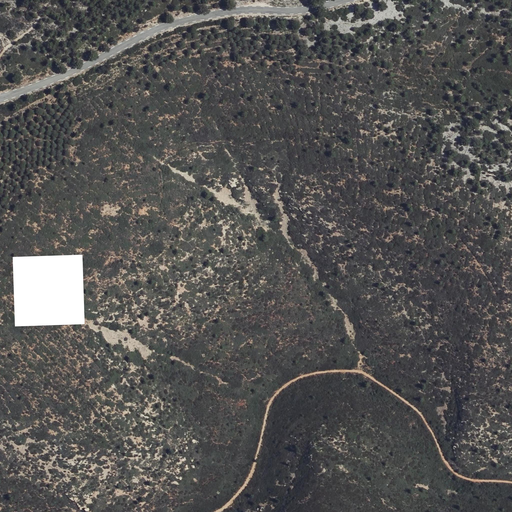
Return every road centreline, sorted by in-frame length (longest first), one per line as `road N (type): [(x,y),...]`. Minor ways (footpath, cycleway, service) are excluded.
road 1 (track): [(215,511),(254,467),(267,408),(280,388),(326,371),(366,374),(415,408),(460,476),(511,481)]
road 2 (tertiary): [(344,0),(176,21),(0,97)]
